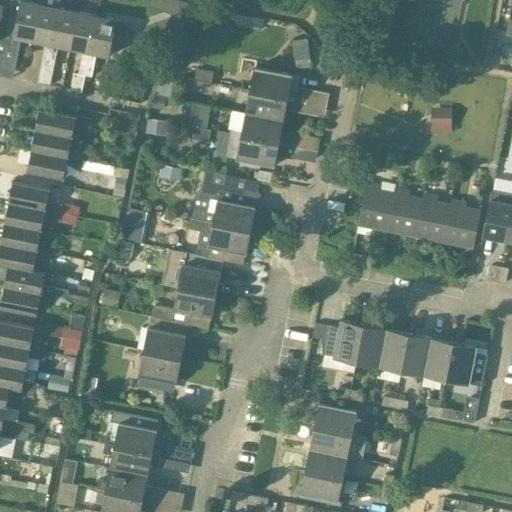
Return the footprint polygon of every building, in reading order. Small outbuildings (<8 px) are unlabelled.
[(33,41),(40,5),(15,0),(12,0),(4,44),(0,63),(0,68),(15,71),(21,39),(33,41)] [(0,0),(0,43),(4,44),(12,0),(0,0)] [(55,62),(56,56),(50,55),(60,0),(40,0),(40,5),(33,41),(45,44),(41,60),(55,62)] [(58,46),(71,49),(78,12),(59,9),(60,0),(50,55),(56,56),(58,46)] [(82,51),(79,67),(93,71),(94,64),(88,62),(97,16),(78,12),(71,49),(82,51)] [(88,62),(94,64),(96,54),(109,57),(113,35),(125,38),(127,25),(125,22),(97,16),(88,62)] [(309,62),(306,37),(293,38),(295,63),(309,62)] [(53,70),(55,62),(41,60),(40,67),(47,68),(53,70)] [(47,68),(40,67),(37,83),(44,84),(47,68)] [(77,75),(84,76),(91,78),(93,71),(79,67),(78,73),(77,75)] [(255,67),(251,91),(287,98),(288,95),(307,98),(309,90),(298,87),(300,76),(255,67)] [(50,85),(53,70),(47,68),(44,84),(50,85)] [(187,79),(203,82),(211,83),(214,72),(197,68),(195,79),(187,77),(187,79)] [(70,90),(81,92),(84,76),(77,75),(78,73),(73,73),(70,90)] [(185,90),(201,93),(203,82),(187,79),(185,90)] [(251,91),(246,113),(283,120),(285,110),(304,114),(306,105),(286,101),(287,98),(251,91)] [(193,103),(190,137),(206,139),(209,104),(193,103)] [(38,109),(34,130),(72,138),(75,125),(89,128),(91,120),(38,109)] [(450,110),(432,110),(432,134),(450,134),(450,110)] [(232,130),(232,133),(298,146),(312,149),(314,137),(288,132),(287,135),(280,134),(283,120),(246,113),(243,132),(232,130)] [(34,130),(30,150),(83,161),(85,152),(70,149),(72,138),(34,130)] [(227,157),(274,166),(277,152),(284,153),(283,156),(296,158),(298,146),(232,133),(227,157)] [(25,171),(64,178),(67,166),(81,170),(83,161),(30,150),(25,171)] [(203,181),(221,185),(223,174),(205,170),(203,181)] [(493,186),(511,188),(511,179),(494,178),(493,186)] [(11,181),(7,202),(61,213),(63,204),(48,201),(50,189),(11,181)] [(388,225),(395,194),(394,193),(380,190),(381,185),(367,182),(360,219),(375,222),(374,227),(387,230),(388,225)] [(191,218),(250,230),(255,207),(247,205),(249,194),(221,188),(219,199),(218,199),(216,214),(207,212),(208,210),(193,207),(191,218)] [(416,236),(417,231),(416,231),(423,199),(421,199),(408,196),(409,191),(395,188),(394,193),(395,194),(388,225),(402,228),(401,233),(416,236)] [(482,238),(505,242),(511,205),(511,204),(511,200),(511,193),(492,189),(482,238)] [(444,242),(445,237),(444,237),(451,205),(450,204),(436,202),(437,196),(423,193),(421,199),(423,199),(416,231),(417,231),(430,234),(429,239),(444,242)] [(458,245),(472,248),(480,211),(464,207),(465,202),(451,199),(450,204),(451,205),(444,237),(445,237),(459,240),(458,245)] [(7,202),(3,222),(42,230),(44,218),(59,221),(61,213),(7,202)] [(183,263),(178,287),(215,294),(219,270),(221,260),(235,263),(238,252),(245,253),(250,230),(191,218),(189,228),(212,233),(209,247),(207,256),(185,252),(183,263)] [(3,222),(0,237),(0,242),(53,254),(55,245),(40,241),(42,230),(3,222)] [(125,230),(123,239),(134,242),(144,243),(145,233),(125,230)] [(121,239),(119,250),(131,255),(134,242),(123,239),(121,239)] [(0,264),(7,266),(7,265),(34,271),(34,270),(36,259),(51,262),(53,254),(0,242),(0,264)] [(7,266),(3,286),(56,296),(58,289),(43,286),(45,273),(34,270),(34,271),(7,265),(7,266)] [(488,280),(497,281),(500,267),(491,265),(488,280)] [(497,281),(505,283),(508,268),(500,267),(497,281)] [(0,301),(0,307),(37,315),(39,302),(54,305),(56,296),(3,286),(0,301)] [(179,323),(187,324),(200,327),(202,316),(210,317),(215,294),(178,287),(174,310),(153,306),(151,315),(172,319),(172,320),(179,321),(179,323)] [(148,326),(143,350),(180,358),(187,324),(179,323),(179,321),(172,320),(172,319),(151,315),(149,327),(148,326)] [(0,320),(0,342),(46,352),(48,343),(32,340),(35,328),(0,320)] [(335,358),(357,362),(365,325),(342,320),(340,329),(328,326),(323,354),(335,357),(335,358)] [(357,362),(380,366),(387,329),(365,325),(357,362)] [(380,366),(402,371),(409,334),(387,329),(380,366)] [(402,371),(424,375),(432,338),(409,334),(402,371)] [(424,375),(447,380),(454,343),(432,338),(424,375)] [(0,342),(0,363),(26,369),(29,357),(44,360),(46,352),(0,342)] [(447,380),(470,384),(477,347),(454,343),(447,380)] [(137,388),(164,392),(167,379),(176,381),(180,358),(143,350),(139,373),(139,374),(137,388)] [(0,363),(0,384),(25,390),(25,391),(33,392),(38,393),(39,383),(24,381),(26,369),(0,363)] [(25,390),(0,384),(0,406),(6,407),(9,395),(23,398),(25,391),(25,390)] [(336,397),(348,400),(350,389),(337,387),(336,397)] [(348,400),(361,402),(363,392),(350,389),(348,400)] [(381,405),(395,408),(396,399),(383,397),(381,405)] [(395,408),(406,410),(408,401),(396,399),(395,408)] [(319,404),(314,427),(351,435),(356,411),(319,404)] [(426,414),(439,416),(441,408),(428,405),(426,414)] [(0,406),(0,427),(17,431),(19,422),(4,419),(6,407),(0,406)] [(439,416),(451,419),(452,410),(441,408),(439,416)] [(119,422),(114,445),(114,446),(149,453),(150,449),(170,453),(171,444),(152,441),(154,429),(156,419),(112,410),(111,421),(119,422)] [(0,437),(0,436),(15,439),(17,431),(0,427),(0,437)] [(309,450),(347,457),(351,435),(314,427),(309,450)] [(391,443),(400,445),(402,432),(394,430),(391,443)] [(112,455),(110,468),(145,475),(147,464),(167,468),(168,460),(149,456),(149,453),(114,446),(114,445),(105,443),(103,453),(112,455)] [(389,454),(398,456),(400,445),(391,443),(389,454)] [(305,472),(342,480),(347,457),(309,450),(305,472)] [(110,468),(106,490),(141,497),(141,494),(161,498),(163,489),(143,485),(145,475),(110,468)] [(300,495),(337,503),(342,480),(305,472),(300,495)] [(382,488),(390,490),(393,476),(384,474),(382,488)] [(380,499),(388,501),(390,490),(382,488),(380,499)] [(101,511),(137,511),(138,509),(152,511),(158,511),(160,504),(140,501),(141,497),(106,490),(101,511)] [(241,503),(254,505),(256,496),(243,494),(241,503)] [(254,505),(266,508),(267,498),(256,496),(254,505)] [(456,510),(468,511),(470,503),(457,501),(456,510)] [(285,511),(298,511),(300,504),(287,502),(285,511)] [(468,511),(481,511),(483,505),(470,503),(468,511)]
